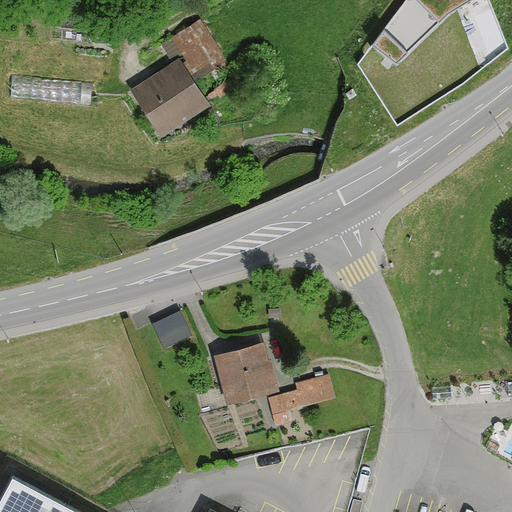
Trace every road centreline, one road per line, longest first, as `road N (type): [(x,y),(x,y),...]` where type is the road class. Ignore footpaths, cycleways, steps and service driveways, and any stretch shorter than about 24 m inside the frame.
road 1 (secondary): [(0,313),(148,278),(329,205)]
road 2 (residential): [(329,205),(397,343),(404,410),(380,511)]
road 3 (secondary): [(329,205),(396,172),(511,85)]
road 4 (track): [(206,0),(129,44),(124,65),(131,80)]
